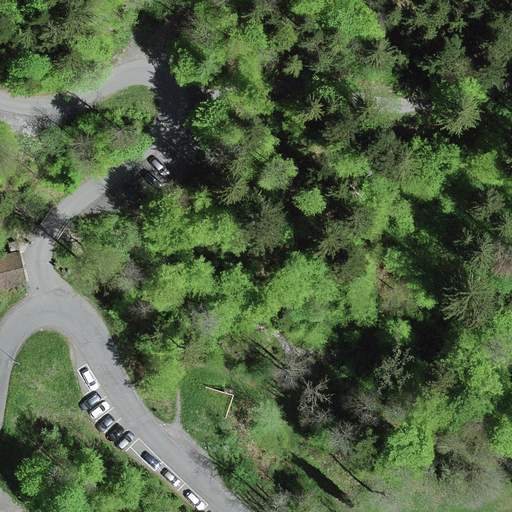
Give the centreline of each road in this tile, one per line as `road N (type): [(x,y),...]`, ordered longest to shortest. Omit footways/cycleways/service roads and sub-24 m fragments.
road 1 (tertiary): [(52,302),(40,261),(43,238),(62,212),(162,136),(173,90),(146,72),(45,111),(0,102)]
road 2 (track): [(173,90),(262,91),(330,110),(399,113),(511,67)]
road 3 (track): [(167,449),(181,363),(202,356),(261,381),(285,406),(315,475),(362,511)]
road 4 (tertiary): [(235,511),(140,419),(73,313),(52,302)]
